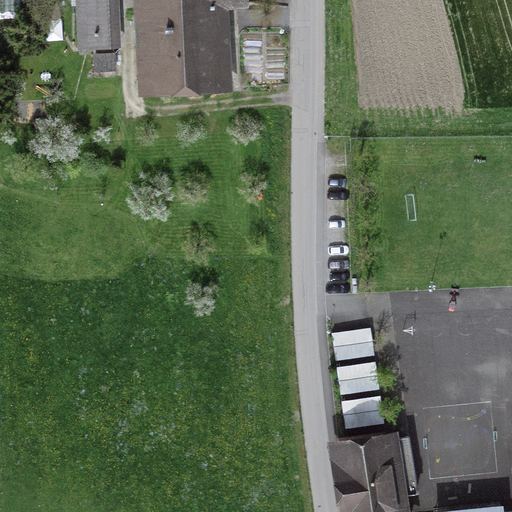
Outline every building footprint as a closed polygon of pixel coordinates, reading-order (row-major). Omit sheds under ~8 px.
[(129,0),(75,0),(78,47),(132,44),(129,0)] [(140,0),(143,90),(236,87),(232,6),(250,5),(249,0),(140,0)] [(334,327),(335,355),(375,353),(374,325),(334,327)] [(337,362),(341,390),(381,385),(378,358),(337,362)] [(347,398),(348,431),(378,430),(377,397),(347,398)] [(339,446),(348,511),(396,511),(394,494),(416,491),(409,436),(385,440),(384,433),(339,439),(340,446),(339,446)]
